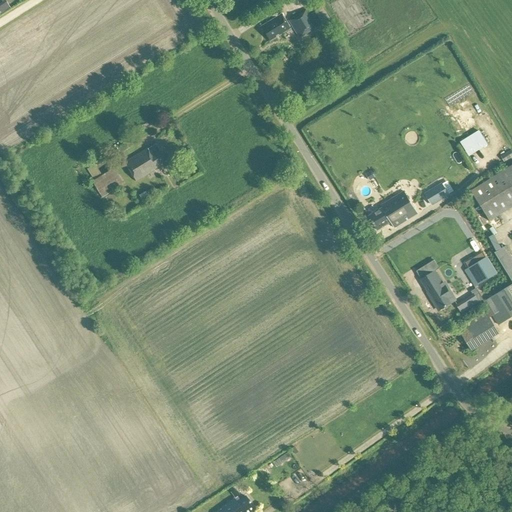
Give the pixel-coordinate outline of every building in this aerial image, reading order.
[(0,9),(2,13),(13,7),(10,1),(0,6),(0,9)] [(306,9),(296,15),(288,20),(299,38),(317,27),(306,9)] [(326,21),(318,9),(310,14),(318,26),(326,21)] [(269,41),(290,29),(281,14),(260,27),(269,41)] [(120,146),(122,151),(132,146),(130,142),(120,146)] [(156,144),(148,149),(124,163),(136,181),(155,169),(154,169),(167,161),(156,144)] [(124,184),(113,167),(101,175),(94,164),(87,168),(94,179),(91,181),(99,194),(97,195),(100,199),(124,184)] [(490,222),(511,208),(511,165),(471,191),(490,222)] [(431,206),(449,195),(441,183),(424,194),(431,206)] [(114,191),(111,193),(104,198),(108,204),(115,199),(118,197),(114,191)] [(381,206),(382,208),(369,216),(378,231),(391,222),(395,228),(418,214),(404,191),(381,206)] [(511,254),(506,245),(494,253),(511,281),(511,254)] [(476,288),(498,274),(487,257),(465,271),(476,288)] [(426,277),(430,284),(433,289),(428,292),(433,300),(434,299),(441,310),(452,302),(456,300),(445,282),(443,283),(435,271),(426,277)] [(511,285),(485,303),(499,325),(511,317),(511,285)] [(472,351),(500,334),(486,310),(458,327),(472,351)] [(235,498),(239,494),(236,489),(231,493),(235,498)] [(250,511),(254,509),(245,497),(237,503),(234,499),(216,511),(250,511)]
